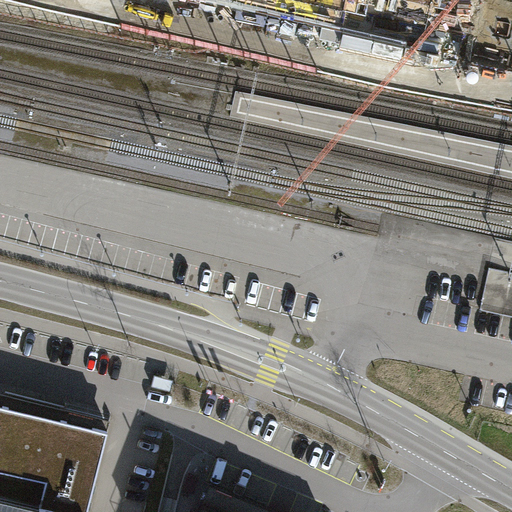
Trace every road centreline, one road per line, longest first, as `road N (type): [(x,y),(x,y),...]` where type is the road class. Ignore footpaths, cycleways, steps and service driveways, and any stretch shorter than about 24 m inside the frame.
road 1 (unknown): [(174,0),(378,47),(511,89)]
road 2 (primary): [(325,387),(140,318),(0,281)]
road 3 (residential): [(511,363),(357,322),(325,387)]
road 4 (primary): [(511,490),(325,387)]
